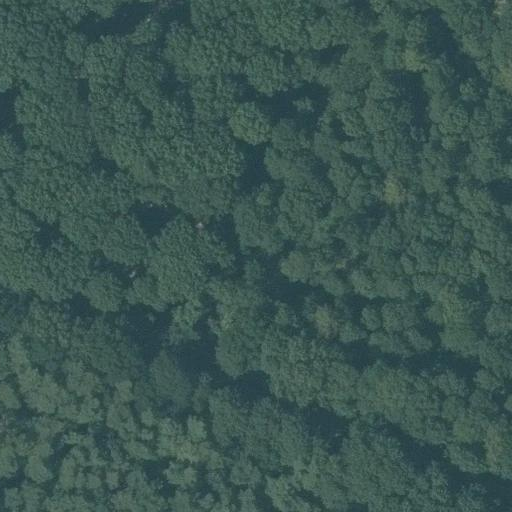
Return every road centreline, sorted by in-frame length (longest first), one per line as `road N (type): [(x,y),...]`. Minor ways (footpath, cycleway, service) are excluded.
road 1 (track): [(511,492),(0,287)]
road 2 (track): [(309,0),(177,359)]
